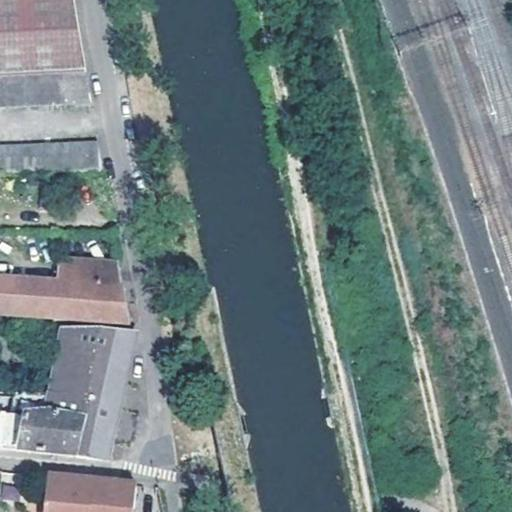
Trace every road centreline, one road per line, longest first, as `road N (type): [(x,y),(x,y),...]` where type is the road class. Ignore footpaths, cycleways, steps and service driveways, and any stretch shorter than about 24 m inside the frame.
road 1 (track): [(447,511),(437,401),(329,0)]
road 2 (track): [(259,0),(366,511)]
road 3 (residential): [(141,467),(161,431),(92,0)]
road 4 (residential): [(0,461),(121,473),(141,467)]
